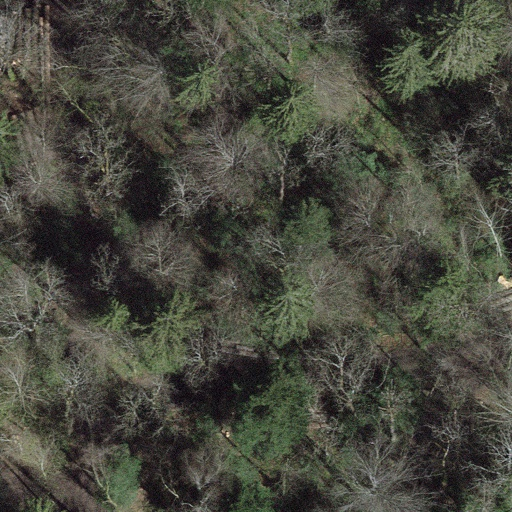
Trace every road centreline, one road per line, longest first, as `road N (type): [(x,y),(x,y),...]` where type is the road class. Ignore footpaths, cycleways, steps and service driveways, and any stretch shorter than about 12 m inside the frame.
road 1 (track): [(0,460),(511,355)]
road 2 (track): [(75,447),(64,0)]
